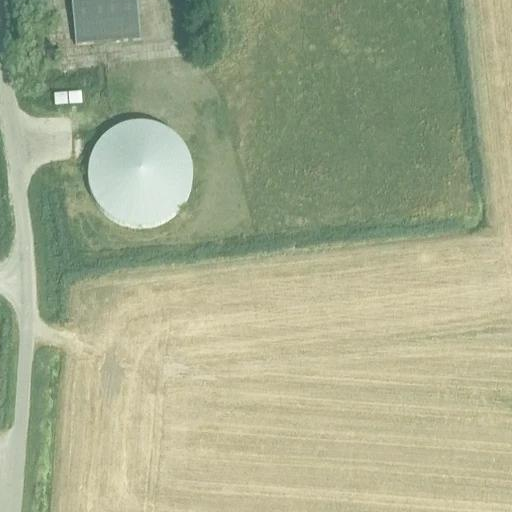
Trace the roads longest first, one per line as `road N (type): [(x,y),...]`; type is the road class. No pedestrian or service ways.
road 1 (unclassified): [(25,300),(0,32)]
road 2 (unclassified): [(10,511),(25,300)]
